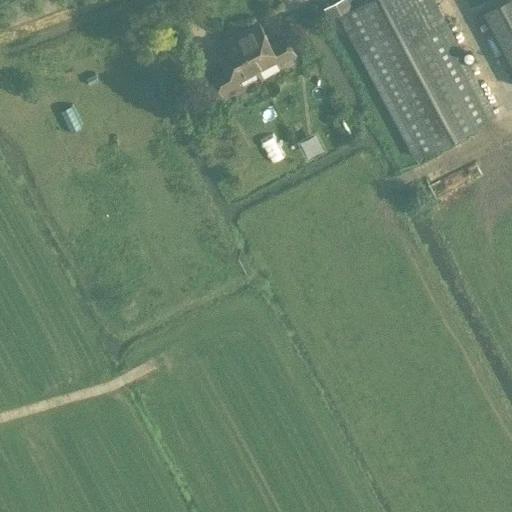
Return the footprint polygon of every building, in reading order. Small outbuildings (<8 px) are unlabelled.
[(350,0),(335,0),(325,5),(331,16),(353,5),(350,0)] [(415,155),(495,113),(434,0),(366,0),(340,14),(415,155)] [(511,59),(511,0),(501,0),(485,9),(511,59)] [(237,34),(256,69),(277,58),(279,62),(295,54),(286,37),(270,45),(260,22),(237,34)] [(237,79),(256,69),(237,34),(218,44),(230,67),(215,74),(224,91),(239,83),(237,79)]
